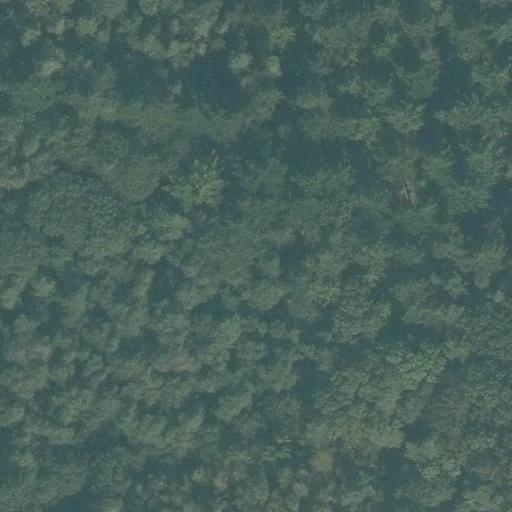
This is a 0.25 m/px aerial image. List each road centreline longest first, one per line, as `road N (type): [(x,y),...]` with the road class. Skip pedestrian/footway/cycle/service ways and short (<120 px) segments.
road 1 (track): [(0,231),(238,157)]
road 2 (track): [(238,157),(0,117)]
road 3 (track): [(511,140),(317,159)]
road 4 (track): [(317,159),(361,0)]
